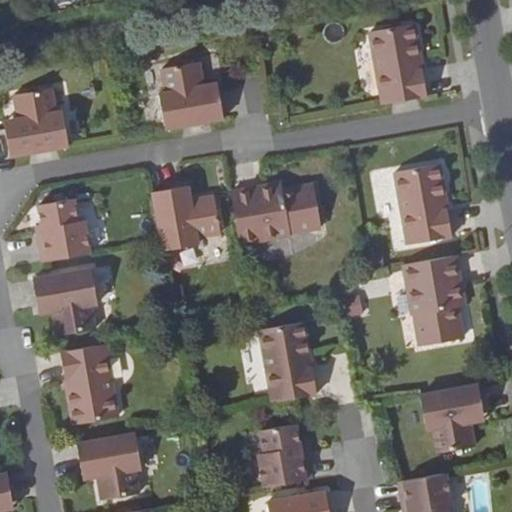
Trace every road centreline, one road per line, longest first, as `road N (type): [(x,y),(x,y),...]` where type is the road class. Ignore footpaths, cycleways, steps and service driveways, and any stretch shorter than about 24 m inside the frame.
road 1 (residential): [(0,201),(17,179),(223,138),(263,145),(499,100)]
road 2 (residential): [(44,511),(22,375),(0,304)]
